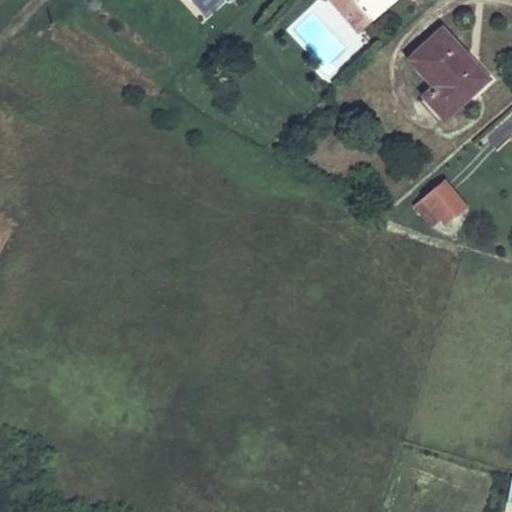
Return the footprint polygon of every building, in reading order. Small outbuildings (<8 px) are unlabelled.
[(257,0),(180,0),(199,20),(218,3),(235,21),(257,0)] [(363,27),(391,0),(360,0),(361,1),(348,13),(363,27)] [(109,33),(68,4),(52,26),(93,55),(109,33)] [(486,74),(439,25),(408,55),(433,78),(422,93),(444,115),(486,74)] [(446,224),(465,207),(440,180),(414,204),(433,225),(440,218),(446,224)]
